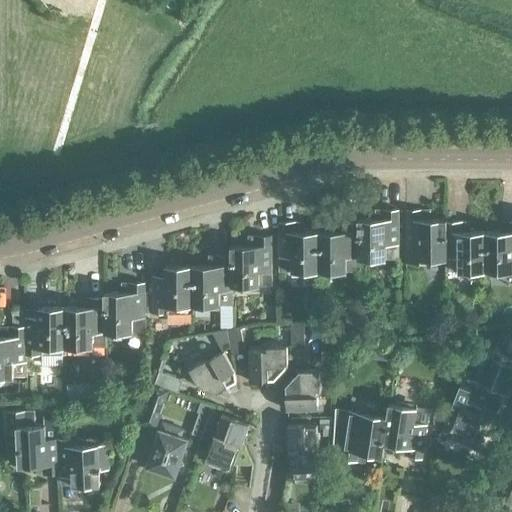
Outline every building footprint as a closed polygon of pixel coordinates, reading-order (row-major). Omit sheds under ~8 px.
[(400,258),(399,210),(383,210),(383,219),(358,219),(358,222),(359,222),(359,258),(360,258),(400,258)] [(424,210),(407,210),(407,263),(421,263),(421,259),(447,259),(447,223),(448,223),(448,220),(424,220),(424,210)] [(296,222),(279,222),(279,271),(319,270),(319,232),(296,232),(296,222)] [(359,222),(358,222),(343,222),(343,231),(319,232),(319,270),(360,270),(360,258),(359,258),(359,222)] [(511,222),(510,223),(510,231),(486,231),(486,270),(511,270),(511,222)] [(463,223),(448,223),(447,223),(447,259),(447,270),(486,270),(486,231),(463,231),(463,223)] [(256,246),(231,246),(231,255),(231,285),(232,285),(272,285),(272,237),(256,237),(256,246)] [(231,285),(231,255),(216,256),(216,265),(192,265),(192,305),(193,305),(232,305),(232,285),(231,285)] [(192,305),(192,265),(165,265),(165,275),(152,275),(153,312),(193,312),(193,305),(192,305)] [(145,331),(145,282),(129,282),(129,292),(104,292),(104,298),(105,298),(106,331),(107,331),(145,331)] [(107,346),(107,331),(106,331),(105,298),(104,298),(82,298),(82,307),(65,307),(66,346),(107,346)] [(66,346),(65,307),(39,307),(39,318),(26,318),(26,327),(27,327),(27,354),(66,354),(66,346)] [(305,322),(292,322),(292,347),(305,347),(305,322)] [(27,354),(27,327),(10,327),(10,336),(0,335),(0,384),(1,385),(3,382),(4,376),(27,376),(27,354)] [(242,327),(228,329),(233,353),(246,351),(242,327)] [(389,345),(388,359),(396,360),(398,346),(389,345)] [(275,380),(289,366),(288,346),(268,346),(268,349),(250,350),(251,381),(275,380)] [(219,391),(237,381),(236,370),(225,350),(209,359),(208,358),(190,367),(200,385),(219,391)] [(511,365),(491,357),(480,386),(501,393),(511,365)] [(179,391),(184,379),(161,370),(156,383),(179,391)] [(318,390),(321,390),(321,370),(301,370),(287,385),(287,409),(318,408),(318,390)] [(107,383),(98,383),(98,397),(107,397),(107,383)] [(170,389),(154,384),(141,422),(156,427),(170,389)] [(479,445),(493,409),(468,400),(472,389),(461,385),(443,431),(479,445)] [(215,405),(202,401),(199,412),(211,416),(215,405)] [(430,410),(390,404),(388,416),(385,443),(408,446),(407,456),(423,458),(430,410)] [(44,474),(60,473),(60,472),(59,439),(58,423),(28,425),(27,410),(7,412),(9,442),(18,441),(19,466),(44,464),(44,474)] [(359,452),(384,455),(385,443),(388,416),(349,410),(342,459),(358,462),(359,452)] [(233,418),(222,414),(205,461),(232,471),(234,465),(254,464),(243,443),(250,423),(233,416),(233,418)] [(169,430),(160,427),(147,465),(150,467),(150,470),(160,474),(163,471),(176,475),(189,437),(182,435),(184,428),(171,423),(169,430)] [(290,472),(318,471),(317,425),(306,425),(306,423),(288,424),(288,446),(289,446),(290,472)] [(99,436),(59,439),(60,472),(60,473),(60,475),(72,475),(73,485),(101,483),(100,469),(110,469),(108,443),(99,444),(99,436)]
